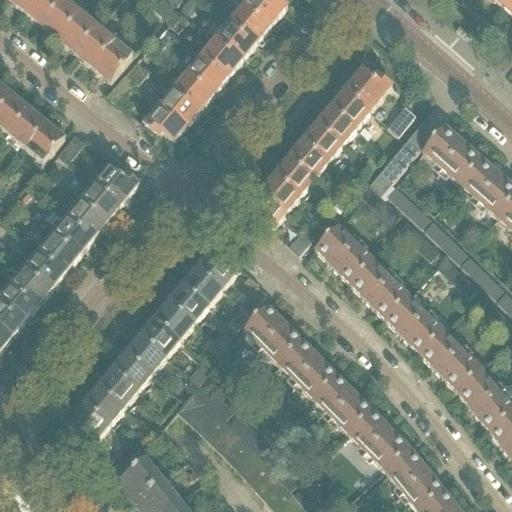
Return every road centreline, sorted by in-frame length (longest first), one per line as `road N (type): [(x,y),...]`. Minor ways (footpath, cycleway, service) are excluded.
road 1 (residential): [(179,197),(297,290),(413,398),(503,511)]
road 2 (residential): [(0,416),(179,197)]
road 3 (residential): [(179,197),(370,0)]
road 4 (residential): [(0,42),(179,197)]
road 5 (tertiary): [(511,124),(372,0)]
